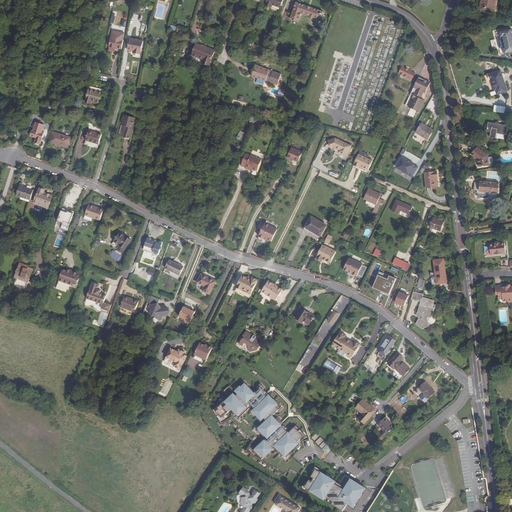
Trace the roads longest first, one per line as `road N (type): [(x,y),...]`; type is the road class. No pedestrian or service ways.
road 1 (residential): [(0,150),(93,186),(237,260),(366,301),(471,385)]
road 2 (tertiary): [(466,275),(440,73),(429,43)]
road 3 (residential): [(471,385),(373,476),(311,449),(296,458)]
road 4 (tertiary): [(494,511),(480,391)]
